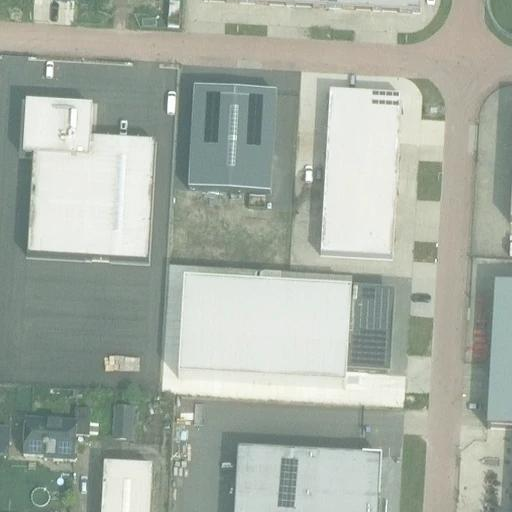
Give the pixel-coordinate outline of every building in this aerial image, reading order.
[(421,0),(203,0),(203,3),(420,15),(421,0)] [(275,96),(194,91),(189,193),(270,197),(275,96)] [(402,98),(329,94),(319,258),(392,262),(402,98)] [(25,105),(22,159),(32,160),(27,260),(149,266),(155,145),(91,141),(92,109),(25,105)] [(184,285),(179,381),(346,390),(346,374),(387,376),(391,296),(351,294),(184,285)] [(511,511),(511,286),(498,285),(490,431),(511,431),(511,511)] [(115,409),(113,442),(131,442),(133,410),(115,409)] [(89,439),(90,419),(90,412),(75,411),(74,424),(24,421),(23,458),(53,459),(52,463),(73,464),(75,438),(89,439)] [(237,450),(234,511),(378,511),(381,458),(237,450)] [(149,511),(152,470),(103,467),(101,511),(149,511)]
